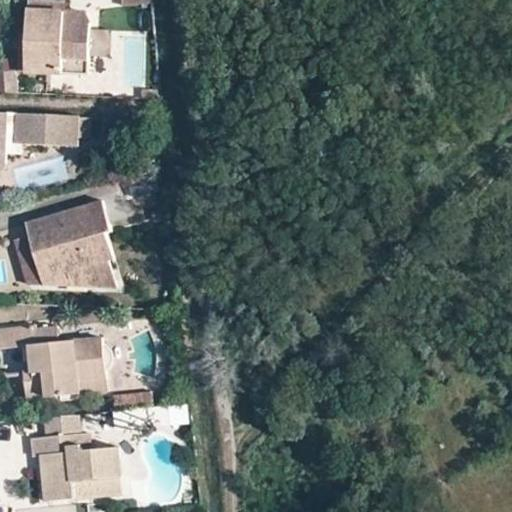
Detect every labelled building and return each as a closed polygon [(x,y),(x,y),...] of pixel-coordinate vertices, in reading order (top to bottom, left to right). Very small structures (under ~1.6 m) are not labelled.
[(50,0),(29,0),(30,10),(65,11),(64,1),(50,0)] [(65,11),(30,10),(28,39),(22,38),(21,73),(35,73),(89,74),(90,22),(86,11),(65,11)] [(13,72),(3,72),(5,94),(15,94),(13,72)] [(75,114),(0,112),(0,163),(3,163),(3,152),(15,153),(16,142),(58,144),(59,133),(74,134),(75,114)] [(74,144),(74,134),(59,133),(58,144),(74,144)] [(22,220),(39,285),(111,286),(105,261),(109,261),(102,232),(107,231),(98,200),(22,220)] [(0,349),(30,347),(31,363),(33,373),(25,373),(28,400),(83,395),(81,383),(106,382),(101,338),(77,340),(77,343),(59,344),(57,328),(36,330),(36,326),(0,330),(0,349)] [(23,363),(25,373),(33,373),(31,363),(23,363)] [(3,403),(28,400),(25,373),(1,375),(3,403)] [(108,392),(106,382),(81,383),(83,395),(108,392)] [(167,422),(165,405),(156,406),(156,407),(158,422),(158,423),(167,422)] [(158,422),(156,407),(156,406),(115,410),(117,427),(158,423),(158,422)] [(35,457),(41,456),(49,456),(50,465),(42,465),(45,501),(77,498),(75,482),(122,478),(119,447),(92,449),(91,433),(33,439),(35,457)] [(49,456),(41,456),(42,465),(50,465),(49,456)] [(124,494),(122,478),(75,482),(77,498),(124,494)]
